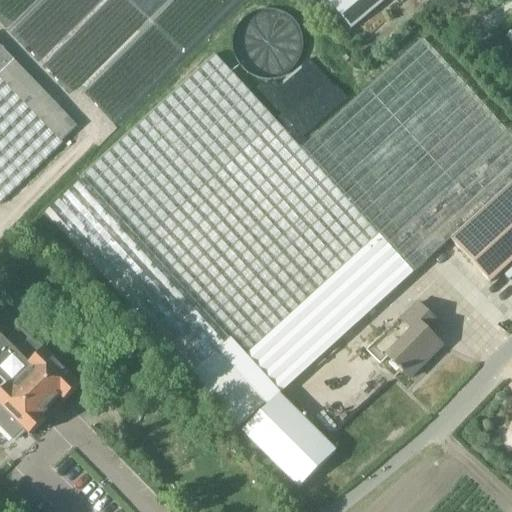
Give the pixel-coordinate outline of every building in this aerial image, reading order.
[(325,0),(350,30),(386,0),(325,0)] [(280,395),(450,241),(511,185),(511,140),(422,41),(301,150),(216,56),(44,215),(238,430),(265,405),(268,407),(243,432),(301,488),(337,453),(280,395)] [(0,203),(64,142),(79,127),(50,97),(0,44),(0,203)] [(511,185),(450,241),(488,283),(511,261),(511,185)] [(442,347),(429,334),(439,325),(417,303),(399,320),(410,331),(384,356),(408,380),(442,347)] [(0,379),(8,387),(0,394),(0,407),(2,409),(0,411),(0,427),(14,441),(23,431),(31,438),(48,422),(43,418),(61,400),(65,404),(82,386),(68,371),(76,363),(53,338),(44,348),(0,305),(0,379)]
